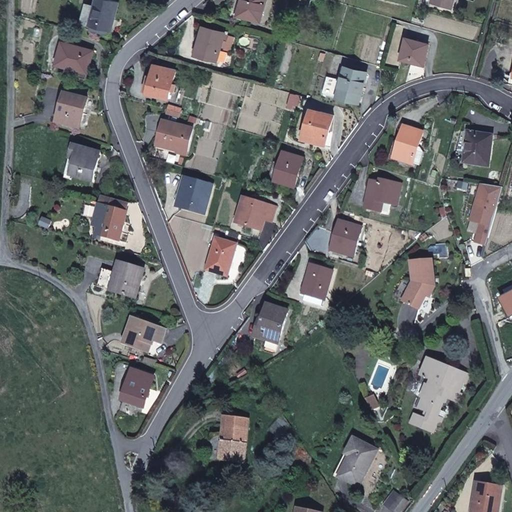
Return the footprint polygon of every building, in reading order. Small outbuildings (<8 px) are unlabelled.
[(112,31),(119,2),(111,0),(96,0),(95,6),(86,4),(81,24),(112,31)] [(260,22),(266,0),(242,0),(238,15),(260,22)] [(452,9),(454,0),(432,0),(431,4),(452,9)] [(214,61),(223,32),(204,27),(196,55),(214,61)] [(424,66),(430,44),(410,39),(407,52),(404,51),(402,60),(424,66)] [(87,73),(93,51),(64,42),(57,64),(66,67),(87,73)] [(170,99),(177,71),(155,65),(147,93),(170,99)] [(85,79),(87,73),(66,67),(64,73),(85,79)] [(360,102),(368,73),(346,67),(338,96),(360,102)] [(60,110),(66,91),(63,90),(57,109),(60,110)] [(80,126),(88,98),(66,91),(60,110),(57,120),(80,126)] [(170,106),(168,113),(181,117),(182,109),(170,106)] [(325,145),(334,116),(312,109),(304,138),(325,145)] [(187,156),(194,129),(165,122),(158,146),(168,149),(169,147),(179,149),(178,154),(187,156)] [(419,146),(424,133),(405,127),(395,158),(414,164),(419,146)] [(490,167),(494,136),(470,132),(465,163),(490,167)] [(95,182),(102,153),(75,146),(72,157),(77,159),(72,176),(95,182)] [(420,166),(424,153),(419,146),(414,164),(420,166)] [(296,188),(304,159),(285,153),(276,182),(296,188)] [(72,176),(77,159),(72,157),(67,175),(72,176)] [(206,214),(214,185),(186,178),(183,189),(188,190),(183,208),(206,214)] [(397,205),(402,184),(382,180),(381,183),(373,181),(367,209),(382,212),(384,202),(397,205)] [(477,242),(487,245),(504,188),(483,185),(474,215),(479,216),(482,222),(477,242)] [(183,208),(188,190),(183,189),(178,207),(183,208)] [(128,211),(130,203),(102,195),(100,204),(128,211)] [(272,221),(276,207),(246,198),(238,223),(262,230),(266,219),(272,221)] [(96,219),(100,204),(88,201),(84,216),(96,219)] [(120,241),(128,212),(128,211),(100,204),(96,219),(94,226),(99,228),(97,235),(103,237),(120,241)] [(355,256),(363,228),(341,222),(333,250),(355,256)] [(228,276),(238,244),(218,239),(209,270),(228,276)] [(436,286),(433,260),(412,262),(414,282),(405,302),(420,309),(430,290),(433,292),(436,286)] [(136,298),(145,270),(120,262),(117,273),(117,274),(119,274),(114,291),(136,298)] [(326,300),(334,271),(313,265),(305,294),(307,294),(305,301),(323,306),(325,299),(326,300)] [(114,291),(119,274),(117,274),(117,273),(104,269),(99,287),(114,291)] [(511,317),(511,316),(511,293),(502,299),(511,317)] [(279,343),(289,311),(269,304),(264,320),(262,319),(256,336),(279,343)] [(162,344),(168,328),(135,317),(131,326),(134,327),(127,345),(149,353),(154,341),(162,344)] [(444,396),(455,369),(429,358),(422,375),(432,379),(429,386),(427,385),(422,397),(424,398),(420,409),(427,412),(425,417),(417,414),(413,424),(434,432),(438,421),(440,417),(439,416),(441,410),(446,397),(444,396)] [(459,402),(470,375),(455,369),(444,396),(446,397),(459,402)] [(145,407),(155,377),(135,370),(126,398),(136,401),(135,404),(145,407)] [(380,406),(376,399),(369,403),(373,410),(380,406)] [(124,402),(121,410),(134,415),(136,406),(124,402)] [(292,427),(284,414),(269,430),(281,440),(292,427)] [(244,463),(250,418),(226,416),(224,436),(226,436),(224,461),(244,463)] [(360,487),(379,450),(355,438),(347,454),(351,456),(340,477),(360,487)] [(340,477),(351,456),(347,454),(337,475),(340,477)] [(498,511),(503,488),(478,483),(475,503),(478,504),(476,511),(498,511)]
